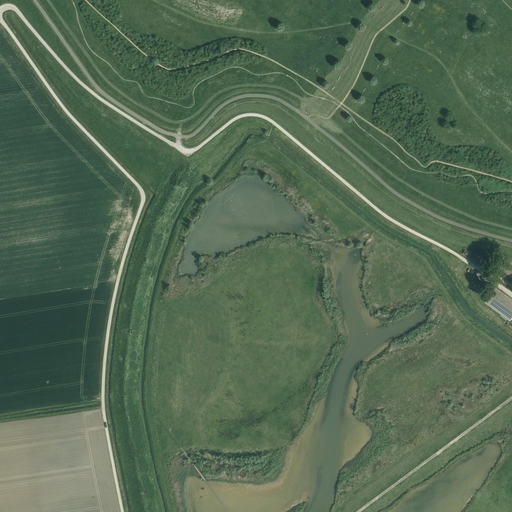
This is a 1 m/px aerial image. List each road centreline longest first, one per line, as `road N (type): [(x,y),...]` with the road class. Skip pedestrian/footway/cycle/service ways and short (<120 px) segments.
road 1 (unknown): [(48,0),(101,75),(167,121),(183,123),(230,86),(266,82),(310,103),(423,193),(511,227)]
road 2 (track): [(511,192),(484,194),(468,175),(409,168),(335,103),(280,73),(231,67),(180,104),(147,95),(92,52),(71,0)]
